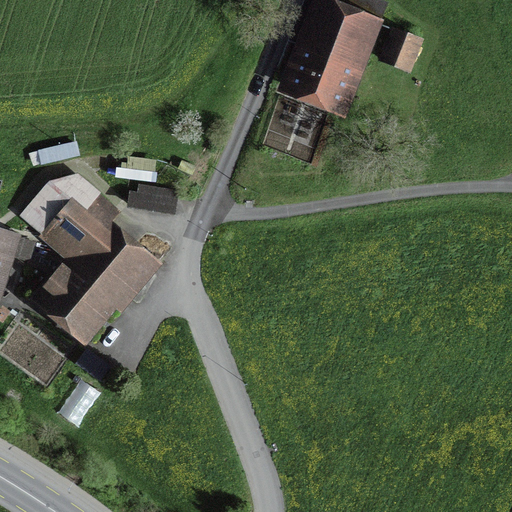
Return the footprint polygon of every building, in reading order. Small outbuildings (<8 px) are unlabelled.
[(322,5),(290,90),(349,112),(383,26),(376,24),(382,8),(361,0),(331,0),(329,8),(322,5)] [(419,47),(395,38),(385,64),(410,73),(419,47)] [(25,221),(54,242),(80,209),(106,230),(120,213),(78,183),(51,189),(25,221)] [(132,183),(128,203),(170,211),(174,191),(132,183)] [(79,261),(44,305),(93,344),(154,267),(106,230),(80,209),(54,242),(79,261)] [(0,266),(5,250),(19,254),(23,238),(0,231),(0,266)]
